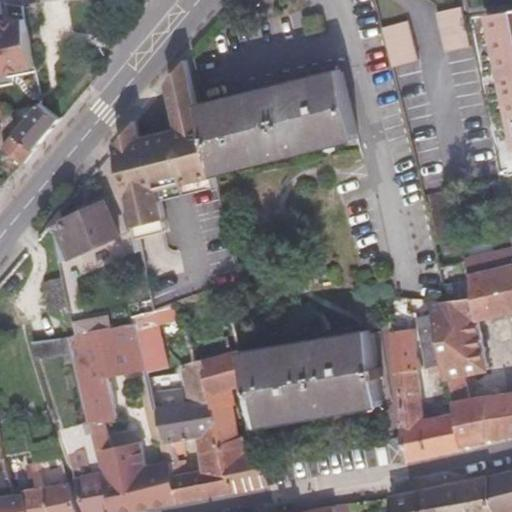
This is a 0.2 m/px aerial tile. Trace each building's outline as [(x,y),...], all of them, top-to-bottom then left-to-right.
[(451,53),(475,48),(468,16),(466,9),(442,15),(451,53)] [(0,22),(0,71),(36,65),(26,17),(5,21),(0,22)] [(409,25),(385,30),(394,65),(396,70),(419,65),(409,25)] [(202,106),(190,58),(171,82),(179,130),(117,146),(138,227),(167,219),(160,190),(185,184),(218,176),(217,171),(202,106)] [(343,72),(202,106),(217,171),(360,138),(343,72)] [(6,145),(25,162),(33,153),(63,118),(43,101),(6,145)] [(126,190),(117,146),(115,148),(100,166),(109,195),(126,190)] [(218,176),(185,184),(188,195),(221,187),(218,176)] [(67,220),(61,212),(48,228),(55,233),(62,262),(122,235),(106,201),(67,220)] [(167,219),(138,227),(141,239),(171,231),(167,219)] [(450,371),(450,376),(464,373),(490,367),(480,318),(511,311),(511,249),(468,260),(474,295),(449,300),(434,303),(436,312),(449,368),(450,371)] [(244,281),(240,267),(223,273),(225,286),(244,281)] [(160,309),(158,310),(138,314),(139,322),(139,323),(185,312),(184,301),(160,309)] [(430,371),(449,368),(436,312),(418,316),(430,371)] [(406,433),(409,459),(412,459),(464,448),(462,445),(457,412),(424,418),(418,368),(424,366),(423,360),(418,354),(415,326),(407,327),(405,317),(391,318),(396,357),(398,370),(399,376),(402,399),(406,433)] [(139,323),(139,322),(80,332),(72,334),(86,389),(88,394),(90,404),(93,414),(96,428),(117,511),(120,510),(126,510),(180,499),(175,468),(174,460),(179,458),(177,453),(173,440),(166,442),(159,413),(150,414),(157,444),(162,443),(167,460),(147,464),(142,440),(114,445),(106,419),(118,415),(108,372),(148,365),(139,323)] [(240,350),(248,383),(257,425),(384,402),(372,328),(240,350)] [(203,361),(235,489),(270,483),(265,460),(262,446),(246,449),(243,434),(240,434),(232,405),(236,404),(232,387),(248,383),(240,350),(240,347),(232,349),(228,335),(191,347),(193,361),(203,361)] [(175,468),(180,499),(235,489),(203,361),(193,361),(180,363),(190,402),(158,408),(159,413),(166,442),(173,440),(177,453),(187,451),(186,438),(200,436),(206,470),(187,473),(184,467),(175,468)] [(457,412),(462,445),(491,439),(492,437),(511,434),(511,392),(497,393),(470,398),(464,373),(450,376),(457,412)] [(31,404),(24,405),(26,412),(32,411),(31,404)] [(76,417),(93,414),(90,404),(74,408),(76,417)] [(76,476),(87,511),(109,511),(117,511),(96,428),(64,436),(68,451),(88,445),(95,471),(76,476)] [(55,435),(33,440),(39,463),(40,466),(63,459),(55,435)] [(13,455),(8,457),(10,466),(16,464),(13,455)] [(24,492),(30,511),(52,511),(45,486),(42,472),(40,466),(39,463),(31,465),(28,467),(35,488),(24,489),(24,492)] [(511,511),(511,468),(489,474),(497,511),(511,511)] [(447,483),(452,511),(497,511),(489,474),(447,483)] [(45,486),(52,511),(80,511),(72,482),(45,486)] [(396,511),(452,511),(447,483),(393,495),(396,511)] [(0,511),(30,511),(24,492),(16,492),(0,492),(0,511)]
